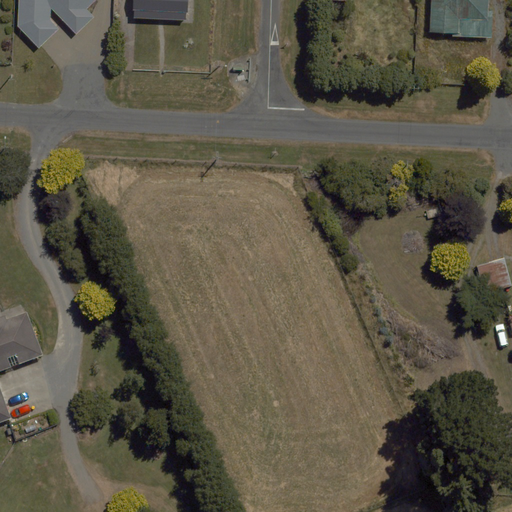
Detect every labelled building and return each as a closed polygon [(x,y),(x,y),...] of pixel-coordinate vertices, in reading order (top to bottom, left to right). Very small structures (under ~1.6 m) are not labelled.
[(52,21),(52,14),(72,35),(94,16),(86,6),(92,0),(18,0),(18,25),(37,49),(60,30),(52,21)] [(135,0),(135,19),(187,18),(187,0),(135,0)] [(429,0),(428,30),(455,31),(455,36),(485,37),(486,0),(429,0)] [(511,284),(504,256),(473,265),(480,289),(491,286),(492,291),(511,285),(511,284)] [(0,423),(13,419),(0,386),(0,375),(40,359),(18,301),(0,307),(0,423)] [(43,440),(14,448),(21,472),(50,464),(43,440)]
